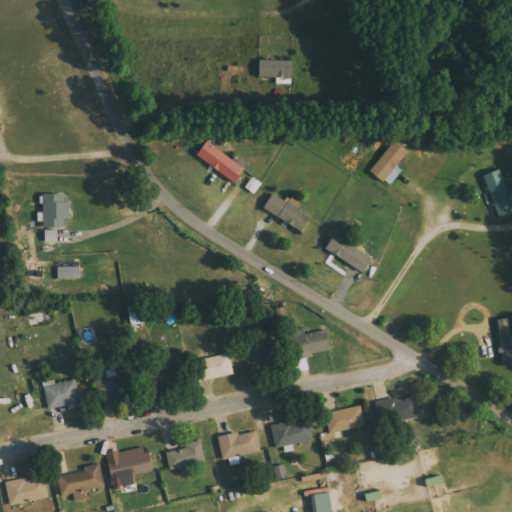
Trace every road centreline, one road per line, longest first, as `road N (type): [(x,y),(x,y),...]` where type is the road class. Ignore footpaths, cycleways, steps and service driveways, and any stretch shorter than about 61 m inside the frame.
road 1 (residential): [(511,420),(179,210),(125,145),(62,0)]
road 2 (residential): [(0,454),(423,363)]
road 3 (residential): [(372,332),(442,237),(509,240)]
